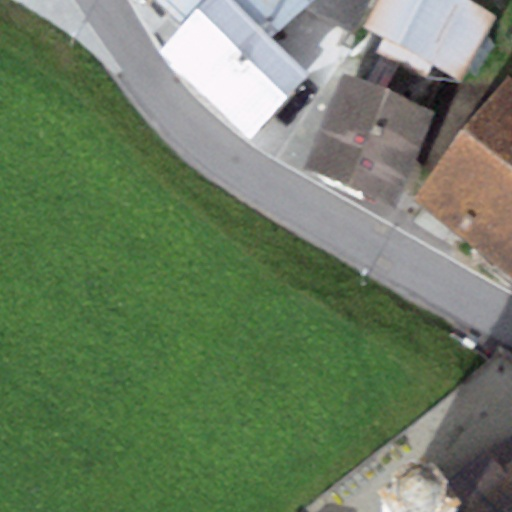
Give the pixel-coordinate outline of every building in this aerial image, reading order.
[(310,0),(154,0),(183,28),(160,52),(249,137),(310,72),(274,38),(310,0)] [(498,17),(467,0),(379,0),(365,29),(463,82),(498,17)] [(435,113),(341,74),(303,167),(397,206),(435,113)] [(511,75),(511,76),(412,198),(511,279),(511,75)] [(511,511),(511,429),(408,511),(511,511)]
